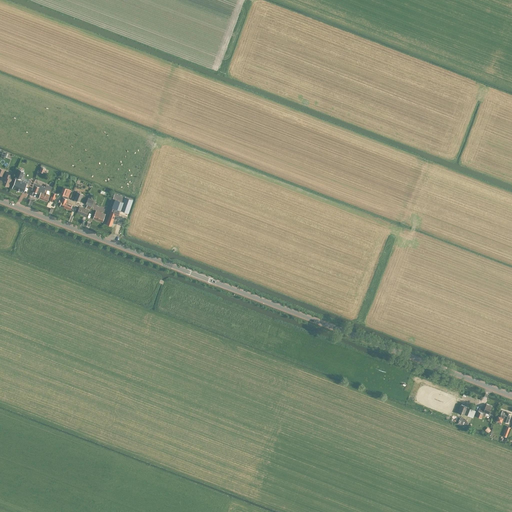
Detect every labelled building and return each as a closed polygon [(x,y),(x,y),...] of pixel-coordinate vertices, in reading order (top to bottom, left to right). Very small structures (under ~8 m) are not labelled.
[(4,176),(2,183),(9,185),(11,178),(9,177),(11,173),(6,172),(5,173),(3,173),(4,169),(0,167),(0,174),(2,175),(4,176)] [(19,168),(15,178),(16,178),(12,187),(23,191),(27,182),(20,180),(24,170),(19,168)] [(33,190),(33,191),(40,193),(39,197),(47,200),(50,193),(51,191),(47,189),(46,192),(44,191),(45,186),(42,185),(37,183),(34,182),(31,189),(33,190)] [(71,189),(63,186),(61,192),(63,193),(61,199),(60,199),(59,201),(61,202),(60,205),(67,207),(69,202),(66,201),(67,198),(69,198),(68,197),(71,189)] [(74,200),(69,198),(67,198),(66,201),(69,202),(67,207),(70,209),(72,204),(75,205),(75,204),(78,205),(83,193),(77,191),(74,200)] [(115,192),(113,198),(115,198),(106,223),(111,225),(115,214),(118,215),(119,213),(127,215),(133,198),(115,192)] [(90,198),(92,194),(90,193),(86,203),(92,205),(94,199),(90,198)] [(87,215),(89,209),(80,205),(77,211),(87,215)] [(102,221),(105,213),(96,209),(93,218),(102,221)] [(467,405),(462,403),(459,412),(464,414),(467,405)] [(486,411),(489,413),(492,405),(487,403),(484,408),(480,406),(478,410),(476,415),(482,417),(483,414),(485,415),(486,411)] [(502,410),(500,415),(498,420),(502,421),(503,419),(509,421),(511,412),(506,410),(506,411),(502,410)] [(467,419),(460,417),(458,422),(466,425),(468,421),(466,421),(467,419)]
